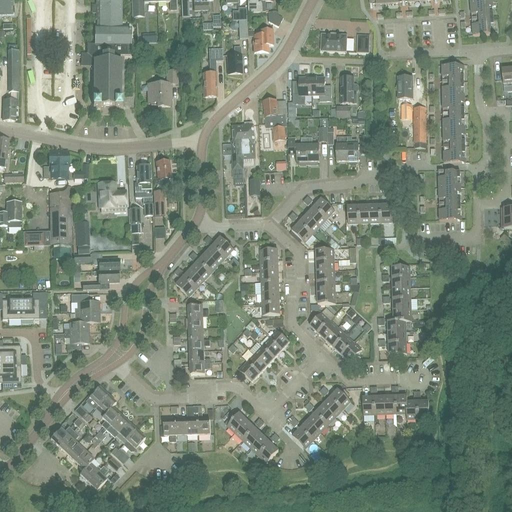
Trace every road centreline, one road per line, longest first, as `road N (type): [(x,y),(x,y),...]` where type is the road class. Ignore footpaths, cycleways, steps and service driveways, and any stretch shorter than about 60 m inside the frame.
road 1 (residential): [(269,226),(304,188),(355,183),(392,168),(476,167)]
road 2 (residential): [(280,59),(379,63),(379,53),(478,52)]
road 3 (residential): [(203,140),(99,148),(0,130)]
road 4 (residential): [(113,364),(151,399),(236,387),(266,414)]
road 5 (residential): [(323,355),(292,327),(300,255),(269,226)]
road 6 (residential): [(476,205),(495,204),(507,191),(506,117),(482,112)]
road 7 (residential): [(113,364),(137,343),(164,261)]
